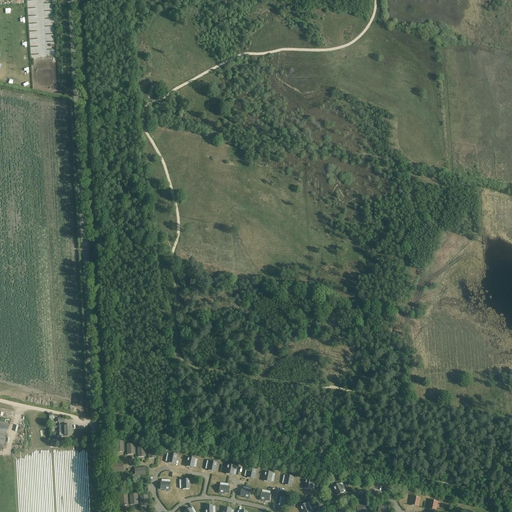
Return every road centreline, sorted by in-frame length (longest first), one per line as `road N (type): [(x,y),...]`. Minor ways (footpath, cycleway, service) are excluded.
road 1 (track): [(93,410),(511,500)]
road 2 (unclassified): [(94,422),(70,0)]
road 3 (track): [(79,0),(103,412)]
